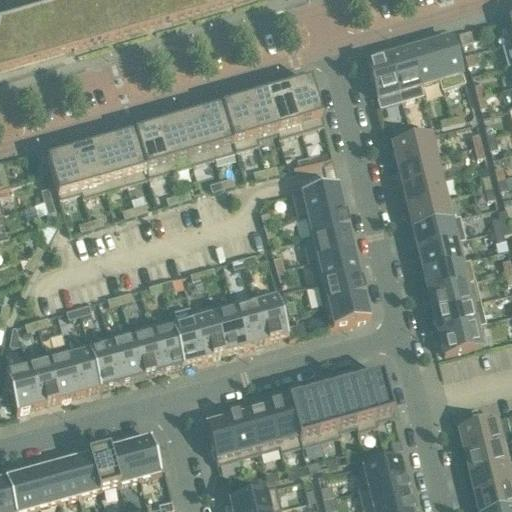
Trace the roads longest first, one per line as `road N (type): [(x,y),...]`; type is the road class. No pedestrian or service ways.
road 1 (residential): [(0,152),(329,50)]
road 2 (residential): [(316,8),(0,106)]
road 3 (residential): [(402,336),(329,50)]
road 4 (residential): [(167,403),(402,336)]
road 5 (residential): [(442,511),(402,336)]
road 6 (residential): [(0,451),(167,403)]
road 7 (residential): [(329,50),(489,0)]
